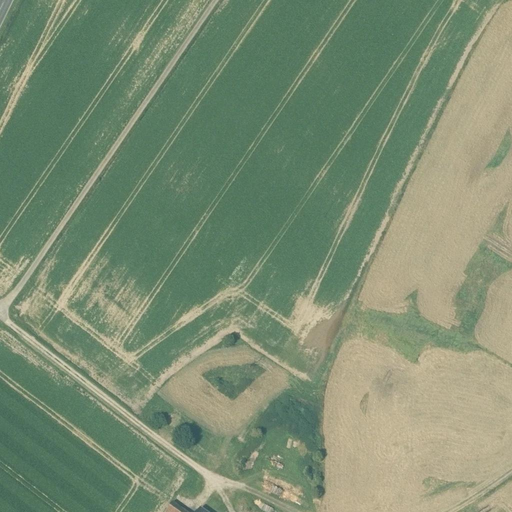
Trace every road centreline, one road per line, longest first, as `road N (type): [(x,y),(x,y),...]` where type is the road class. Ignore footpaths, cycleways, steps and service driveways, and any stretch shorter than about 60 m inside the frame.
road 1 (track): [(216,0),(14,297),(0,305)]
road 2 (track): [(217,480),(0,310)]
